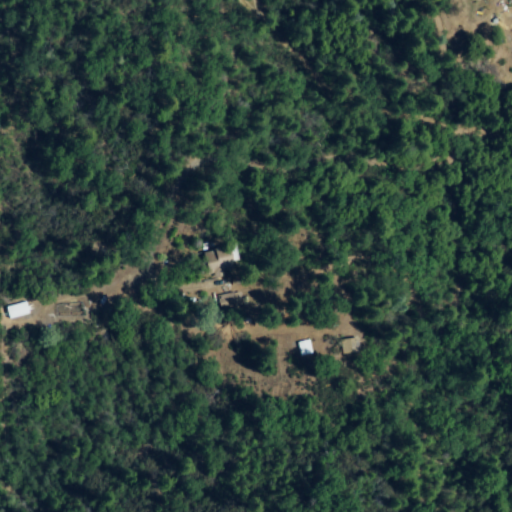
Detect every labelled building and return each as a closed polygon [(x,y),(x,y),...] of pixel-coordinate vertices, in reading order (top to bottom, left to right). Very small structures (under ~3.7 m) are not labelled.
[(203,279),(220,275),(219,270),(227,268),(222,248),(196,255),(203,279)] [(215,296),(219,311),(233,307),(229,292),(215,296)] [(1,308),(5,320),(25,314),(22,302),(1,308)] [(339,355),(356,352),(353,338),(336,341),(339,355)] [(298,357),(309,354),(306,340),(294,343),(298,357)]
